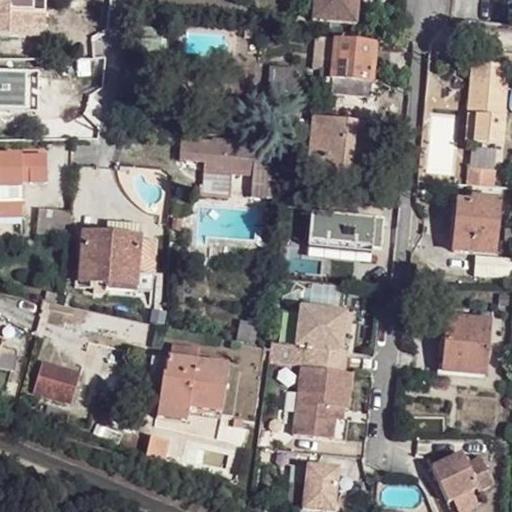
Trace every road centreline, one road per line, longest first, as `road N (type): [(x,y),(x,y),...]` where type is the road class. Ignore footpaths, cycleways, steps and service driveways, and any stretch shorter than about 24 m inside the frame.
road 1 (residential): [(383,465),(424,0)]
road 2 (residential): [(105,127),(117,0)]
